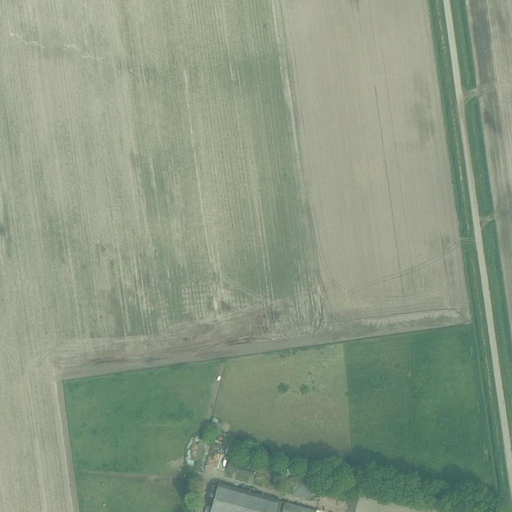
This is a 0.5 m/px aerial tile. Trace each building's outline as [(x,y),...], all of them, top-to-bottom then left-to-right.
[(214,451),(209,465),(220,469),(225,455),(214,451)] [(250,477),(252,467),(229,461),(226,470),(250,477)] [(316,489),(313,476),(299,472),(289,482),(293,496),(306,499),(316,489)] [(278,501),(218,485),(210,511),(314,511),(278,502),(278,501)] [(344,503),(347,493),(320,485),(317,495),(344,503)]
